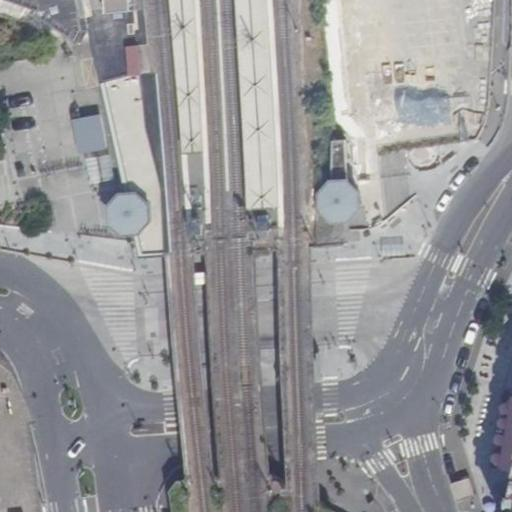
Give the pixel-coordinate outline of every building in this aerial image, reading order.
[(10,0),(45,10),(42,14),(71,34),(77,32),(89,30),(86,15),(85,13),(87,12),(83,0),(10,0)] [(130,12),(130,10),(129,0),(103,0),(104,11),(105,14),(126,12),(130,12)] [(237,0),(243,81),(251,208),(281,206),(267,0),(237,0)] [(362,207),(361,199),(360,191),(349,182),(346,140),(332,141),(333,182),(319,183),(311,193),(272,194),(270,168),(248,169),(251,195),(198,198),(195,103),(193,36),(192,11),(179,12),(181,37),(171,56),(172,76),(134,80),(134,71),(123,72),(100,80),(111,129),(116,150),(127,196),(123,197),(113,208),(113,213),(113,215),(114,223),(125,232),(135,231),(137,242),(141,257),(148,257),(149,252),(160,251),(160,257),(181,255),(181,249),(198,248),(199,254),(214,253),(212,219),(245,217),(252,217),(255,243),(258,246),(272,245),(275,241),(273,215),(281,215),(313,213),(320,220),(334,220),(340,219),(351,219),(353,217),(358,211),(362,207)] [(99,115),(73,120),(79,154),(105,150),(99,115)] [(109,155),(86,159),(91,184),(113,180),(109,155)] [(0,511),(8,511),(4,484),(12,483),(6,431),(13,427),(0,397),(0,511)] [(469,478),(453,482),(458,501),(475,496),(469,478)] [(511,511),(511,499),(506,497),(501,511),(511,511)]
